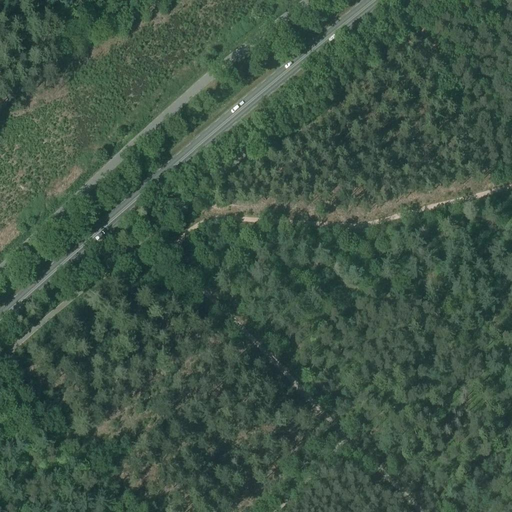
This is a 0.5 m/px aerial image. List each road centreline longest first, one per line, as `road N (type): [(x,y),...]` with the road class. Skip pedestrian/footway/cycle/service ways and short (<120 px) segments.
road 1 (primary): [(0,321),(375,0)]
road 2 (unclassified): [(0,269),(85,187),(309,0)]
road 3 (track): [(166,249),(205,217),(361,225),(511,187)]
road 4 (track): [(166,249),(347,439)]
road 5 (track): [(0,107),(61,58),(166,0)]
